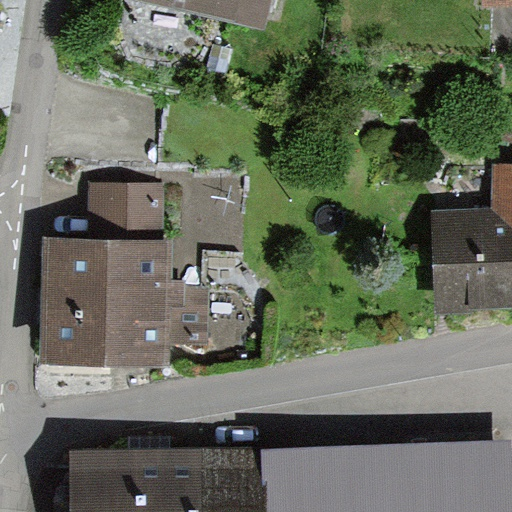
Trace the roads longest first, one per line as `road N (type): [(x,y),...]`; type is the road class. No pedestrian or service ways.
road 1 (residential): [(0,424),(511,341)]
road 2 (residential): [(23,200),(50,0)]
road 3 (residential): [(0,394),(23,200)]
